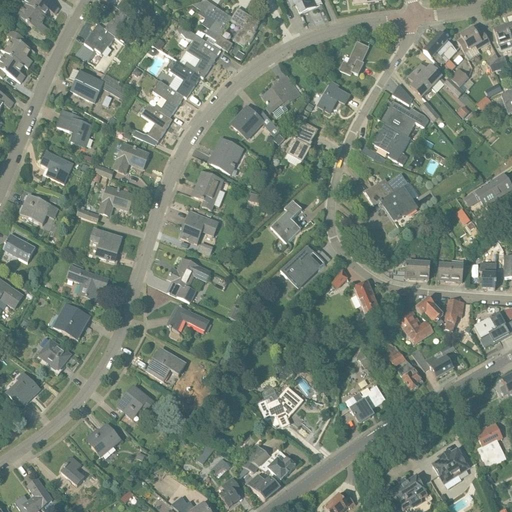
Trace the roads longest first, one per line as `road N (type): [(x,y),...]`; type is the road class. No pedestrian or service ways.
road 1 (residential): [(291,46),(232,86),(189,139),(106,361),(66,414),(0,464)]
road 2 (residential): [(511,299),(387,286),(357,266),(334,236),(333,183),(412,18)]
road 3 (tertiary): [(267,511),(360,444),(511,355)]
road 4 (residential): [(0,193),(86,0)]
road 5 (residential): [(412,18),(354,25),(291,46)]
